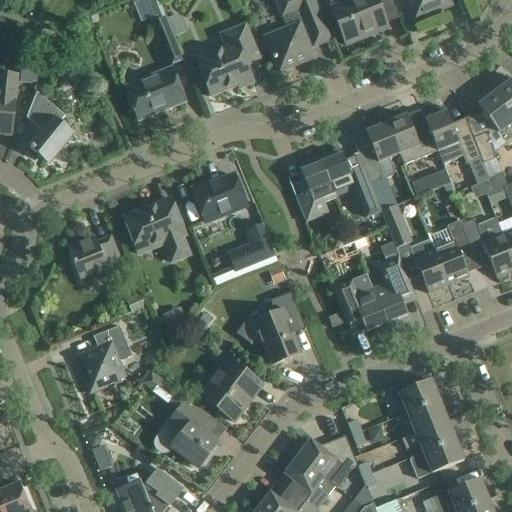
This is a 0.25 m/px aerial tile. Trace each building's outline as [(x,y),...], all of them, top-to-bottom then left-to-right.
[(140,0),(141,0),(133,3),(141,23),(149,20),(151,26),(166,20),(157,0),(140,0)] [(313,59),(311,53),(310,49),(330,41),(313,0),(277,0),(275,1),(282,18),(282,17),(287,29),(265,39),(279,73),(313,59)] [(332,0),(330,3),(330,6),(331,9),(330,9),(344,42),(372,31),(373,35),(388,29),(376,0),(352,0),(346,3),(345,0),(332,0)] [(404,0),(406,4),(413,22),(452,7),(449,0),(404,0)] [(166,20),(151,26),(162,54),(177,47),(166,20)] [(239,85),(251,80),(245,65),(260,59),(246,24),(218,35),(224,48),(197,59),(199,65),(198,66),(211,97),(239,85)] [(23,81),(36,83),(45,62),(27,59),(23,81)] [(54,70),(46,67),(41,80),(48,83),(49,80),(52,81),(56,72),(54,70)] [(183,99),(171,70),(125,88),(138,122),(155,115),(154,111),(183,99)] [(0,134),(11,136),(13,116),(14,102),(17,76),(0,74),(0,134)] [(511,82),(509,82),(506,78),(492,89),(496,93),(511,114),(511,82)] [(511,114),(492,89),(478,99),(481,104),(480,111),(493,127),(507,147),(511,143),(511,114)] [(46,102),(37,93),(26,119),(30,122),(41,131),(27,147),(49,164),(72,136),(77,141),(78,140),(59,124),(65,117),(46,102)] [(423,117),(427,128),(437,153),(443,165),(463,157),(466,166),(481,160),(468,128),(454,134),(444,108),(423,117)] [(402,166),(437,153),(427,128),(413,134),(406,116),(386,125),(398,156),(402,166)] [(466,120),(465,120),(466,125),(468,128),(481,160),(483,165),(498,159),(495,152),(487,133),(473,139),(466,121),(467,120),(466,120)] [(398,156),(386,125),(365,133),(372,151),(358,157),(359,158),(370,186),(391,178),(394,172),(388,160),(398,156)] [(365,174),(352,180),(339,150),(319,158),(325,174),(335,198),(355,190),(365,218),(380,213),(365,174)] [(298,167),(310,195),(296,201),(305,224),(328,214),(323,203),(335,198),(325,174),(319,158),(298,167)] [(502,174),(489,180),(494,192),(507,187),(502,174)] [(247,207),(234,177),(210,187),(208,184),(191,191),(199,209),(205,224),(247,207)] [(493,192),(489,181),(470,189),(475,199),(493,192)] [(511,184),(503,189),(511,210),(511,184)] [(185,237),(171,204),(147,214),(145,210),(123,219),(138,256),(163,245),(171,264),(189,257),(182,238),(185,237)] [(397,206),(381,213),(396,250),(412,243),(397,206)] [(452,206),(446,209),(450,219),(456,216),(452,206)] [(511,219),(498,225),(500,230),(502,236),(511,259),(511,219)] [(461,227),(472,253),(483,248),(496,280),(511,273),(511,259),(498,226),(496,220),(477,227),(475,222),(461,227)] [(433,237),(429,235),(428,236),(430,242),(448,286),(469,278),(460,257),(472,253),(460,224),(448,228),(442,230),(441,234),(433,237)] [(275,256),(263,226),(246,233),(251,246),(244,249),(251,266),(275,256)] [(350,236),(354,244),(365,239),(362,231),(350,236)] [(342,249),(354,244),(350,236),(339,241),(342,249)] [(122,269),(110,239),(97,244),(89,241),(67,250),(79,280),(95,274),(97,279),(122,269)] [(365,239),(354,244),(357,252),(369,248),(365,239)] [(430,242),(410,251),(428,295),(448,286),(430,242)] [(357,252),(354,244),(342,249),(345,257),(357,252)] [(411,287),(399,257),(385,262),(376,266),(380,275),(384,285),(372,290),(385,322),(386,325),(389,331),(410,323),(407,316),(403,307),(416,302),(411,287)] [(285,283),(279,267),(268,271),(274,287),(285,283)] [(332,290),(346,324),(360,319),(366,333),(386,325),(372,290),(367,277),(346,284),(332,290)] [(247,319),(236,335),(252,347),(261,343),(271,367),(301,355),(290,329),(302,324),(305,331),(306,331),(301,320),(291,294),(270,302),(273,309),(269,310),(271,314),(257,320),(255,316),(247,319)] [(140,296),(128,300),(133,313),(145,308),(140,296)] [(187,325),(183,315),(165,322),(168,332),(187,325)] [(342,325),(338,315),(328,319),(332,329),(342,325)] [(131,358),(119,327),(93,338),(97,350),(77,358),(85,378),(83,378),(89,395),(107,388),(106,386),(125,378),(119,363),(131,358)] [(262,386),(258,384),(227,360),(199,397),(234,423),(247,406),(262,386)] [(142,384),(152,392),(160,380),(150,373),(142,384)] [(398,394),(406,415),(439,401),(430,381),(398,394)] [(153,443),(153,444),(153,445),(154,446),(154,447),(154,448),(155,449),(155,450),(156,451),(157,452),(158,452),(159,453),(160,454),(161,454),(162,454),(163,454),(164,454),(165,454),(166,454),(167,454),(168,453),(169,453),(170,452),(171,452),(171,451),(172,451),(173,450),(182,457),(185,459),(184,464),(192,469),(196,468),(198,470),(200,467),(204,468),(210,460),(208,456),(218,444),(198,429),(207,417),(191,405),(186,402),(187,401),(177,393),(168,404),(178,411),(168,425),(153,443)] [(415,435),(447,421),(439,401),(406,415),(415,435)] [(423,455),(455,441),(447,421),(415,435),(401,440),(405,451),(419,446),(423,455)] [(352,437),(360,434),(355,422),(347,425),(352,437)] [(87,438),(91,450),(98,448),(100,441),(98,434),(87,438)] [(360,434),(352,437),(356,449),(365,445),(360,434)] [(324,479),(335,488),(336,489),(348,472),(358,468),(357,467),(345,437),(344,437),(345,440),(321,450),(310,441),(309,443),(304,439),(292,454),(324,479)] [(455,441),(423,455),(408,461),(417,481),(464,462),(455,441)] [(292,482),(284,491),(311,511),(316,511),(328,497),(335,488),(324,479),(292,454),(291,455),(296,459),(284,476),(292,482)] [(357,467),(358,468),(362,480),(371,476),(366,464),(357,467)] [(182,491),(157,471),(145,487),(141,489),(139,483),(116,492),(123,511),(164,511),(167,508),(168,509),(182,491)] [(376,487),(371,476),(362,480),(367,491),(376,487)] [(459,511),(488,500),(479,480),(447,493),(447,494),(433,499),(438,511),(459,511)] [(0,511),(29,511),(18,485),(0,492),(0,511)] [(270,494),(256,511),(257,511),(311,511),(284,491),(277,500),(270,494)] [(492,511),(488,500),(459,511),(492,511)] [(361,511),(362,511),(364,509),(353,501),(344,511),(361,511)] [(376,511),(403,511),(399,501),(389,505),(376,510),(376,511)]
